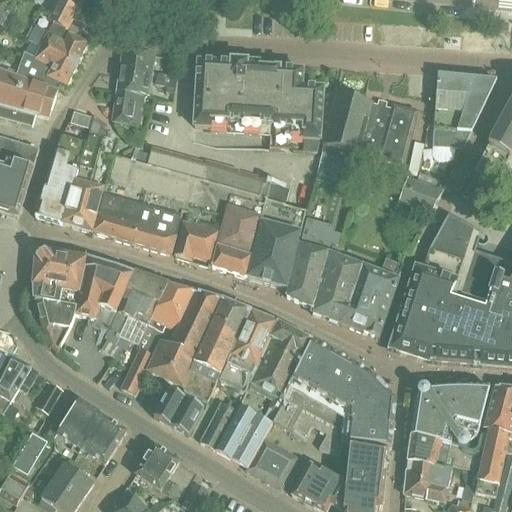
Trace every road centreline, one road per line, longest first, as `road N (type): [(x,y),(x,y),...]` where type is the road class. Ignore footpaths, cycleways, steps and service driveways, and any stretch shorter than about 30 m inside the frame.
road 1 (residential): [(13,246),(71,107),(123,43),(511,62)]
road 2 (residential): [(0,327),(49,370),(142,429)]
road 3 (residential): [(142,429),(277,511)]
